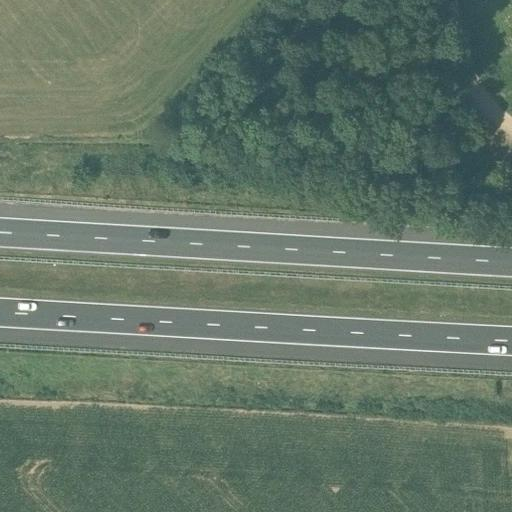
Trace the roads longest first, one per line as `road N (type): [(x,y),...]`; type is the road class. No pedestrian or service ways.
road 1 (motorway): [(0,314),(511,345)]
road 2 (motorway): [(511,261),(0,232)]
road 3 (track): [(445,0),(472,81),(511,130)]
